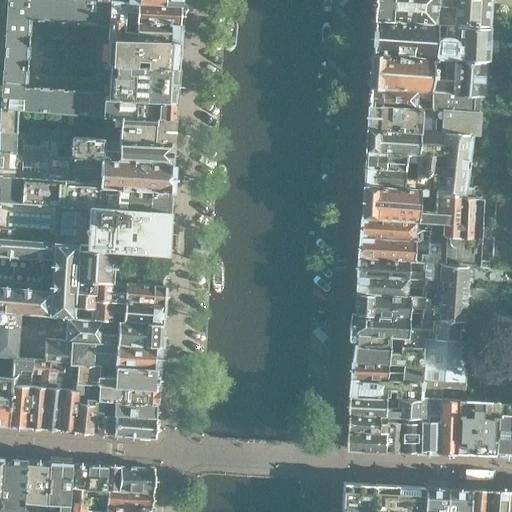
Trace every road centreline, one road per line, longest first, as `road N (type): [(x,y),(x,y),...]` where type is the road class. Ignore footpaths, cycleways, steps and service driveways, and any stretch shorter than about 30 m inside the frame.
road 1 (residential): [(328,463),(355,0)]
road 2 (residential): [(198,0),(171,454)]
road 3 (residential): [(328,463),(511,475)]
road 4 (residential): [(0,443),(171,454)]
road 5 (residential): [(328,463),(171,454)]
